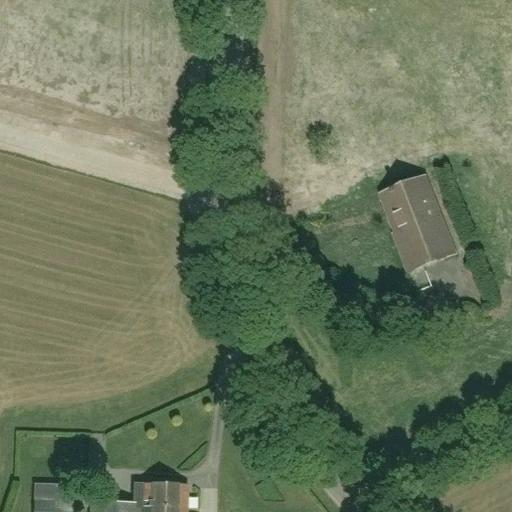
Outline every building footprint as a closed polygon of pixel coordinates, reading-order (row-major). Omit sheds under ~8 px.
[(374,0),(394,8),(383,33),(361,38),(366,59),(363,60),(368,82),(366,82),(367,84),(371,82),(378,112),(404,101),(399,88),(417,81),(411,66),(415,64),(415,63),(413,63),(405,43),(402,44),(397,31),(404,12),(417,18),(418,17),(404,11),(409,0),(411,0),(421,4),(422,0),(374,0)] [(409,275),(458,256),(427,177),(380,196),(395,234),(393,235),(409,275)] [(35,484),(35,502),(69,503),(70,485),(35,484)] [(134,484),(133,504),(132,511),(187,511),(188,486),(134,484)] [(74,511),(75,503),(69,503),(35,502),(34,511),(74,511)] [(132,511),(133,504),(90,503),(89,511),(132,511)]
